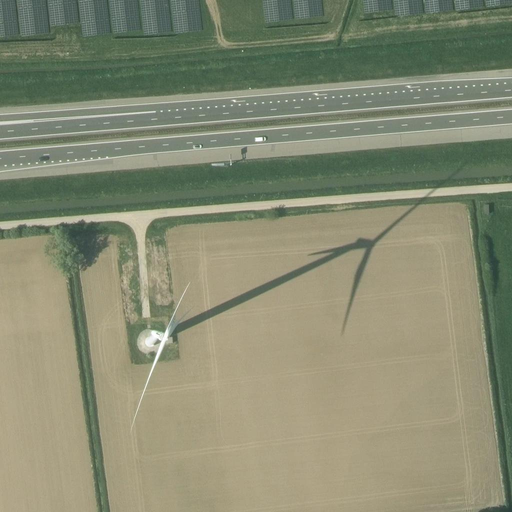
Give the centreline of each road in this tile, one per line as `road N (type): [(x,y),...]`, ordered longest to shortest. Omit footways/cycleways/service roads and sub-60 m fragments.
road 1 (motorway): [(0,159),(511,116)]
road 2 (track): [(0,226),(511,188)]
road 3 (motorway): [(511,91),(158,119)]
road 4 (motorway): [(158,119),(0,133)]
road 5 (motorway): [(158,119),(0,121)]
